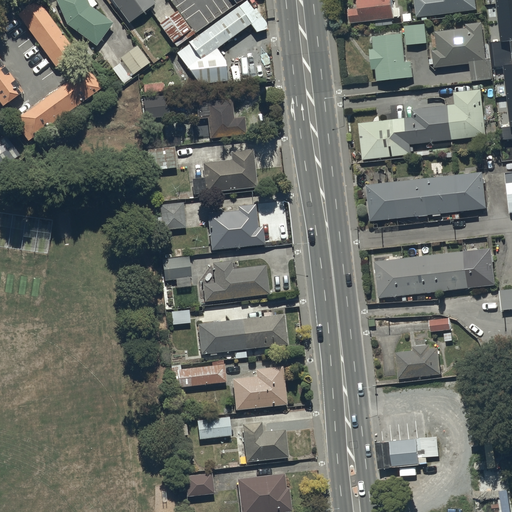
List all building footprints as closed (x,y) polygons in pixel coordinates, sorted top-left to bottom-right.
[(21,0),(13,6),(17,12),(55,65),(76,50),(40,0),(21,0)] [(94,0),(57,0),(66,22),(96,44),(112,20),(92,6),(97,2),(94,0)] [(113,0),(129,21),(155,2),(153,0),(113,0)] [(247,0),(244,0),(176,51),(199,82),(227,79),(226,58),(217,46),(247,25),(251,32),(255,29),(256,30),(266,27),(266,21),(256,7),(254,8),(247,0)] [(349,20),(350,20),(376,18),(376,24),(393,23),(392,15),(402,15),(402,6),(394,7),(393,0),(359,0),(359,5),(348,6),(349,20)] [(414,0),(417,19),(478,11),(477,0),(414,0)] [(503,140),(511,138),(511,62),(509,41),(511,40),(511,0),(496,0),(502,42),(492,43),(495,67),(502,66),(510,127),(502,128),(503,140)] [(178,9),(176,10),(159,22),(176,45),(195,32),(178,9)] [(433,49),(435,65),(470,61),(472,80),(489,78),(483,20),(466,21),(467,26),(436,29),(438,48),(433,49)] [(405,23),(406,43),(427,41),(426,22),(405,23)] [(376,70),(377,80),(413,78),(412,62),(405,63),(404,34),(373,36),(373,49),(371,49),(372,70),(376,70)] [(95,54),(87,44),(79,50),(87,61),(95,54)] [(149,60),(137,44),(120,56),(123,59),(112,68),(124,83),(132,76),(131,74),(149,60)] [(0,99),(2,103),(22,88),(0,57),(0,99)] [(87,64),(13,118),(27,138),(102,84),(87,64)] [(143,83),(144,91),(164,89),(163,81),(143,83)] [(482,89),(453,92),(453,106),(411,111),(414,120),(363,126),(367,160),(414,155),(411,145),(488,136),(482,89)] [(165,95),(144,96),(145,117),(167,115),(165,95)] [(207,116),(210,136),(247,132),(245,115),(233,117),(231,98),(196,101),(198,117),(207,116)] [(206,123),(194,124),(195,136),(206,136),(206,123)] [(0,167),(19,153),(5,134),(0,137),(0,167)] [(147,147),(147,148),(148,169),(154,168),(154,172),(160,172),(160,167),(176,166),(174,145),(147,147)] [(251,150),(229,153),(230,163),(201,166),(204,196),(254,188),(251,150)] [(487,210),(483,170),(368,187),(373,226),(487,210)] [(184,202),(161,203),(161,216),(155,216),(156,228),(185,227),(184,202)] [(256,230),(254,206),(237,207),(238,214),(203,218),(207,254),(261,247),(259,229),(256,230)] [(497,284),(492,248),(377,264),(382,300),(497,284)] [(163,257),(163,258),(164,278),(176,278),(177,286),(191,284),(189,256),(163,257)] [(265,295),(262,267),(231,271),(231,262),(210,264),(213,287),(202,289),(204,303),(265,295)] [(173,283),(165,284),(167,308),(175,307),(173,283)] [(511,286),(500,288),(502,308),(511,306),(511,286)] [(171,310),(172,323),(190,322),(189,309),(171,310)] [(284,343),(281,316),(197,326),(201,354),(284,343)] [(430,318),(431,330),(452,328),(450,316),(430,318)] [(431,345),(413,347),(414,350),(396,353),(399,379),(443,375),(440,348),(432,349),(431,345)] [(178,368),(180,386),(226,380),(224,359),(212,361),(212,363),(178,368)] [(285,405),(282,365),(255,367),(256,377),(232,379),(234,410),(285,405)] [(229,416),(198,419),(199,437),(231,434),(229,416)] [(289,458),(284,431),(261,435),(260,425),(239,429),(245,466),(289,458)] [(425,437),(382,441),(385,468),(421,465),(421,463),(427,463),(425,437)] [(185,473),(185,474),(186,494),(214,492),(212,471),(185,473)] [(283,475),(236,480),(239,511),(290,511),(289,490),(285,490),(283,475)]
